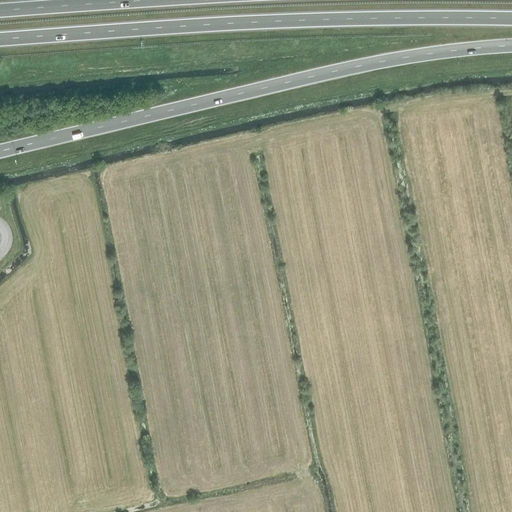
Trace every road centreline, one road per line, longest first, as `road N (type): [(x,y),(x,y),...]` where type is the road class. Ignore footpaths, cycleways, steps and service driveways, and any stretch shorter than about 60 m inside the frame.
road 1 (trunk): [(0,151),(405,58),(511,46)]
road 2 (trunk): [(0,38),(310,19),(511,18)]
road 3 (trunk): [(154,0),(0,10)]
